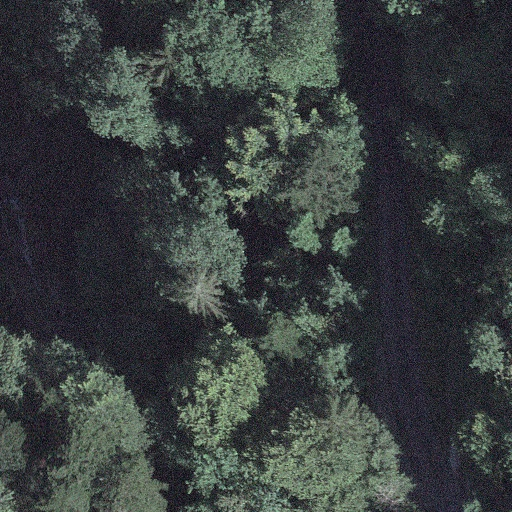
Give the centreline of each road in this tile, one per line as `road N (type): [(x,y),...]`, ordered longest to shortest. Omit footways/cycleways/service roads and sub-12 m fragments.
road 1 (unclassified): [(360,0),(393,118),(413,377),(450,511)]
road 2 (track): [(511,172),(458,362),(461,462),(449,510)]
